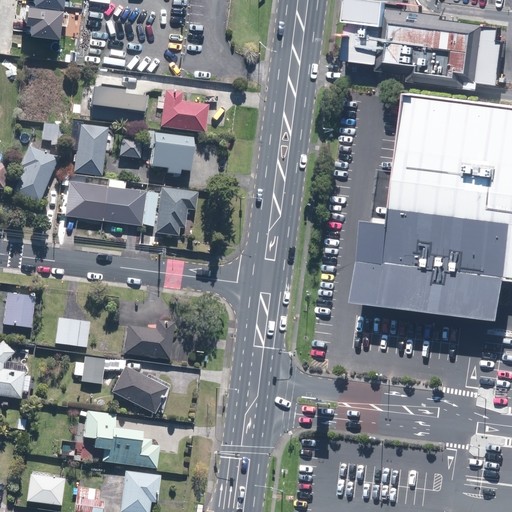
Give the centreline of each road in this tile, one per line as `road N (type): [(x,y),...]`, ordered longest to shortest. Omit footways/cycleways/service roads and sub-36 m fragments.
road 1 (primary): [(266,286),(302,0)]
road 2 (residential): [(0,253),(266,286)]
road 3 (primary): [(238,511),(266,286)]
